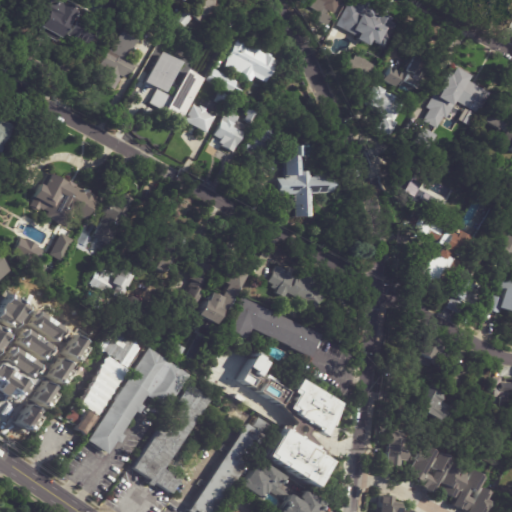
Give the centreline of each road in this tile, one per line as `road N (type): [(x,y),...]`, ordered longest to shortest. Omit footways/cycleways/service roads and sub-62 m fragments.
road 1 (residential): [(511,353),(496,352),(0,79)]
road 2 (residential): [(381,287),(380,227),(368,178),(289,20),(271,0)]
road 3 (residential): [(353,511),(381,287)]
